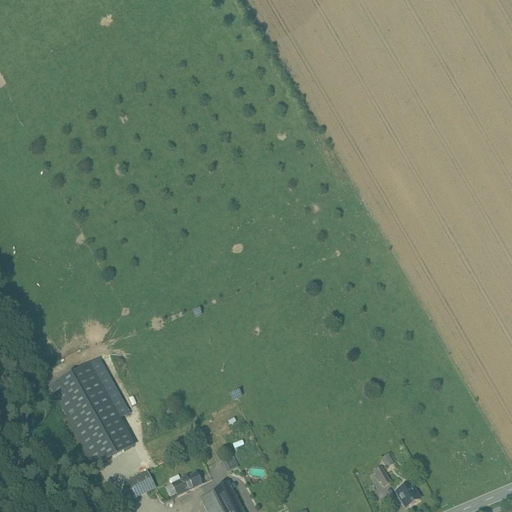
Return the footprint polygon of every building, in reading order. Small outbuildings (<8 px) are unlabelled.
[(92,468),(134,447),(92,364),(50,385),(92,468)] [(388,454),(382,459),(387,467),(394,463),(388,454)] [(233,458),(222,462),(227,473),(238,469),(233,458)] [(390,484),(381,469),(374,473),(384,488),(390,484)] [(147,474),(126,485),(133,499),(154,488),(147,474)] [(196,474),(181,482),(178,476),(170,480),(172,486),(178,497),(201,485),(196,474)] [(241,511),(228,485),(213,493),(222,511),(241,511)] [(410,486),(396,494),(406,509),(420,501),(410,486)] [(222,511),(213,493),(200,500),(206,511),(222,511)]
